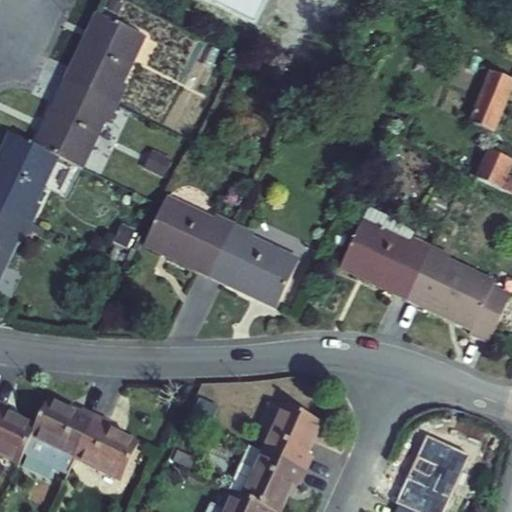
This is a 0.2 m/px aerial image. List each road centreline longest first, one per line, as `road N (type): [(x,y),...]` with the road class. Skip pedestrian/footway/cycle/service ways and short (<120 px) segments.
road 1 (residential): [(406,370),(324,354),(115,359),(0,345)]
road 2 (residential): [(340,511),(406,370)]
